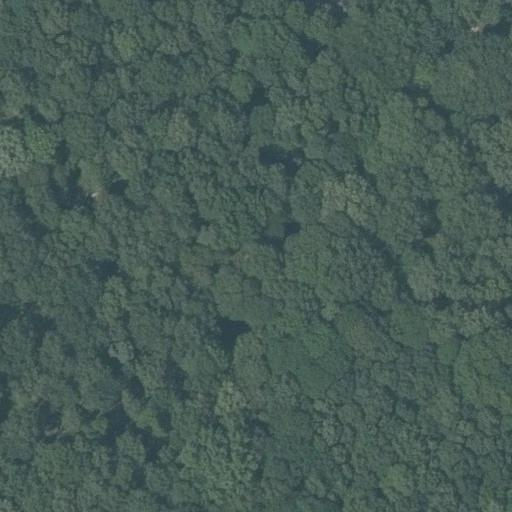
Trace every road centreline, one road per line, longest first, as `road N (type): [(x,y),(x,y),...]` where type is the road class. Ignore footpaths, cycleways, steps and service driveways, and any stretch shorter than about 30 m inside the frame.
road 1 (track): [(272,511),(296,266),(492,0)]
road 2 (track): [(296,266),(188,238),(0,145)]
road 3 (track): [(296,266),(315,288),(511,424)]
